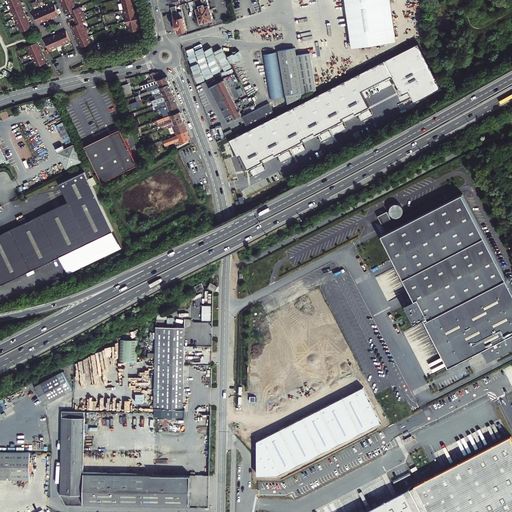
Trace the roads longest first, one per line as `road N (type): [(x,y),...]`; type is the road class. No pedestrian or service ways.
road 1 (trunk): [(0,362),(511,92)]
road 2 (tertiary): [(220,511),(225,225),(215,174),(172,65)]
road 3 (trunk): [(278,205),(0,349)]
road 4 (trunk): [(278,205),(71,300),(0,318)]
road 5 (trunk): [(511,78),(278,205)]
road 6 (tertiary): [(155,60),(0,100)]
